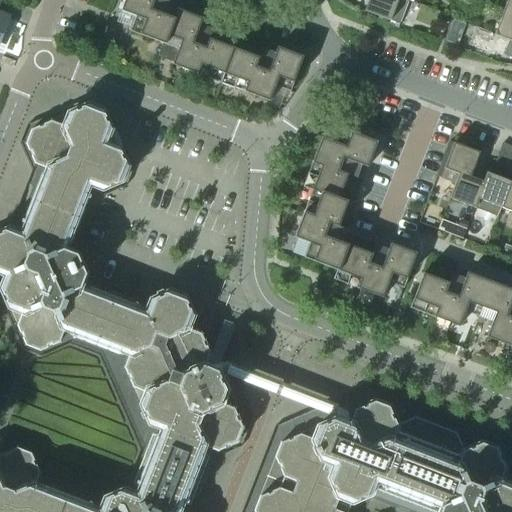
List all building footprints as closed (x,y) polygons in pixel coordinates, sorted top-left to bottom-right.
[(172,19),(150,10),(153,0),(160,0),(164,1),(163,0),(124,0),(120,12),(135,17),(130,32),(163,44),(172,19)] [(389,21),(397,0),(368,0),(364,12),(389,21)] [(511,14),(511,0),(506,0),(503,11),(511,14)] [(220,83),(233,49),(208,39),(205,48),(192,44),(201,20),(176,10),(172,19),(163,44),(177,50),(172,65),(220,83)] [(511,14),(503,11),(493,35),(509,41),(511,42),(511,14)] [(511,59),(511,42),(509,41),(503,56),(511,59)] [(289,92),(296,73),(302,58),(276,48),(267,72),(255,67),(258,58),(233,49),(220,83),(269,102),(274,87),(289,92)] [(208,354),(200,334),(187,329),(192,317),(189,309),(183,297),(169,292),(150,300),(145,312),(137,310),(138,306),(89,287),(88,291),(80,288),(85,275),(76,255),(63,250),(67,242),(70,243),(89,195),(85,193),(89,185),(102,190),(121,182),(126,167),(102,111),(87,105),(31,130),(25,144),(34,164),(47,169),(43,177),(40,176),(21,224),(24,226),(21,234),(8,229),(0,232),(0,289),(25,346),(39,351),(58,343),(63,330),(72,333),(70,336),(119,355),(120,352),(129,355),(124,368),(132,387),(145,392),(140,405),(149,425),(161,430),(158,438),(152,435),(133,484),(139,487),(136,495),(123,490),(104,498),(99,511),(90,508),(92,505),(43,486),(42,489),(34,486),(39,473),(30,454),(16,448),(0,455),(0,511),(180,511),(178,511),(181,503),(188,506),(207,457),(200,454),(203,446),(216,451),(236,442),(241,428),(233,409),(220,404),(225,390),(216,372),(215,372),(206,368),(211,355),(208,354)] [(337,171),(342,159),(366,168),(376,142),(342,129),(336,144),(321,138),(302,187),(311,191),(311,190),(337,199),(337,198),(346,175),(337,171)] [(469,177),(479,153),(453,144),(440,178),(454,184),(458,173),(469,177)] [(505,157),(509,155),(511,148),(502,144),(498,154),(505,157)] [(482,182),(469,177),(458,173),(454,184),(449,199),(474,209),(477,200),(476,199),(483,183),(482,182)] [(500,208),(510,183),(485,173),(482,182),(483,183),(476,199),(477,200),(500,208)] [(511,183),(510,183),(500,208),(511,212),(511,183)] [(323,237),(328,224),(337,227),(346,202),(337,198),(337,199),(311,190),(311,191),(293,238),(309,244),(303,258),(336,271),(346,245),(323,237)] [(402,289),(409,271),(415,254),(390,244),(380,268),(368,264),(371,255),(346,245),(336,271),(333,280),(382,298),(388,283),(402,289)] [(478,317),(491,282),(466,273),(457,297),(444,293),(448,284),(422,274),(409,308),(458,327),(464,312),(478,317)] [(511,347),(511,318),(506,316),(511,300),(511,290),(491,282),(478,317),(491,322),(485,337),(511,347)] [(511,511),(511,487),(495,449),(481,443),(463,451),(455,433),(414,417),(396,426),(388,407),(374,402),(354,411),(349,423),(336,418),(280,443),(253,511),(511,511)]
